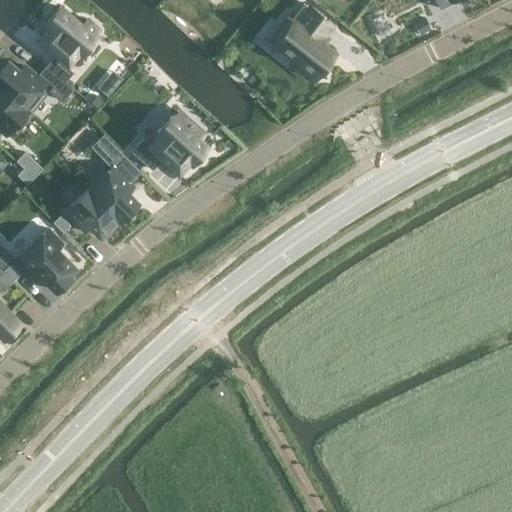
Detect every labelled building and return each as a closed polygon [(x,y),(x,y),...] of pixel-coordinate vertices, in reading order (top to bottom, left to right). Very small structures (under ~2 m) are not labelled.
[(287,16),(269,39),(296,60),(293,63),(311,78),(332,51),(322,44),(326,38),(322,35),(330,25),(303,4),(291,19),(287,16)] [(50,26),(39,39),(68,63),(78,51),(82,54),(96,38),(94,37),(98,31),(86,21),(82,26),(59,7),(46,23),(50,26)] [(8,61),(0,70),(0,90),(31,117),(32,115),(31,114),(47,95),(41,90),(46,85),(25,67),(20,72),(8,61)] [(0,130),(6,135),(11,129),(16,134),(31,117),(0,90),(0,130)] [(94,94),(88,101),(97,111),(104,104),(94,94)] [(88,101),(81,108),(90,118),(97,111),(88,101)] [(143,138),(131,151),(152,169),(163,157),(178,171),(189,159),(192,163),(206,147),(189,132),(194,127),(177,112),(173,117),(171,115),(157,131),(160,134),(151,145),(143,138)] [(30,161),(24,168),(33,177),(40,170),(30,161)] [(103,168),(85,186),(88,189),(89,189),(119,220),(137,202),(128,193),(133,188),(112,166),(106,171),(103,168)] [(24,168),(17,175),(27,184),(33,177),(24,168)] [(88,189),(66,211),(85,231),(90,226),(102,237),(119,220),(89,189),(88,189)] [(60,215),(53,222),(62,232),(69,225),(60,215)] [(47,229),(20,255),(56,291),(70,277),(68,275),(75,268),(56,249),(62,244),(47,229)] [(10,265),(3,272),(13,281),(20,275),(10,265)] [(3,272),(0,274),(0,282),(6,288),(13,281),(3,272)] [(0,304),(0,334),(1,334),(4,338),(19,323),(0,304)]
